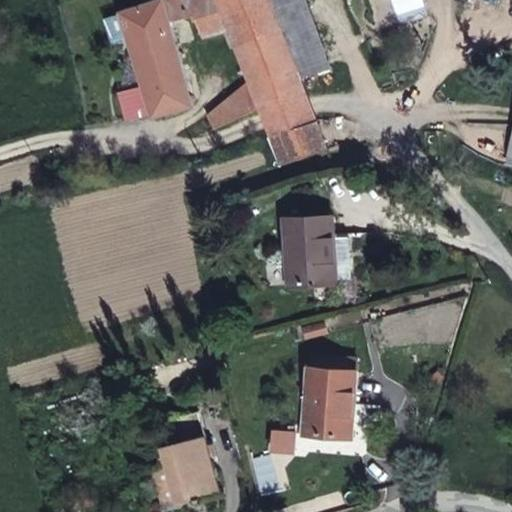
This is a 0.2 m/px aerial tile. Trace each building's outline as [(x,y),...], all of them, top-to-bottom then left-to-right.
[(136,82),(108,89),(115,115),(142,110),(144,115),(186,104),(165,17),(179,13),(177,0),(152,0),(117,9),(136,82)] [(229,25),(244,73),(189,118),(195,136),(258,104),(304,94),(300,80),(273,0),(185,0),(198,37),(229,25)] [(304,0),(273,0),(300,80),(328,71),(304,0)] [(392,0),(405,44),(432,36),(420,0),(392,0)] [(315,129),(304,94),(258,104),(269,142),(315,129)] [(511,141),(474,207),(511,233),(511,141)] [(331,288),(330,251),(328,222),(284,224),(286,289),(331,288)] [(323,323),(304,327),(308,341),(326,336),(323,323)] [(306,437),(354,439),(362,373),(313,372),(306,437)] [(203,416),(164,425),(183,505),(227,495),(210,424),(208,414),(203,416)] [(157,511),(183,505),(164,425),(152,428),(154,439),(140,443),(157,511)] [(428,474),(425,485),(441,490),(445,479),(428,474)]
